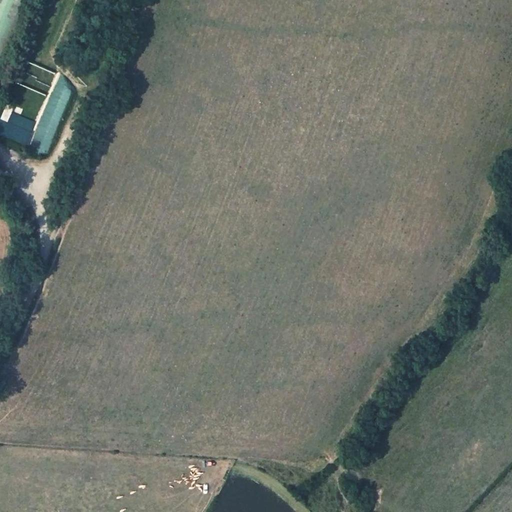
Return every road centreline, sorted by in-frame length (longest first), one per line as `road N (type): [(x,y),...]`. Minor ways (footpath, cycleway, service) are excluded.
road 1 (track): [(49,246),(130,40),(138,0)]
road 2 (track): [(0,155),(37,184),(49,246),(0,356)]
